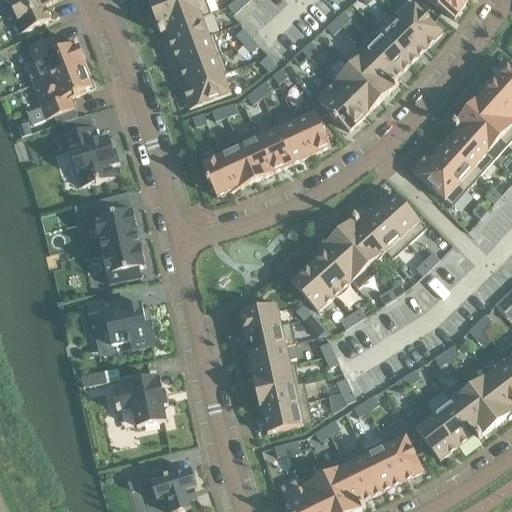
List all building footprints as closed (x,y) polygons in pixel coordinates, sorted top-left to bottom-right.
[(6,0),(17,21),(14,22),(20,36),(51,21),(46,9),(63,1),(62,0),(6,0)] [(147,0),(153,15),(193,0),(147,0)] [(205,0),(193,0),(153,15),(160,35),(202,19),(202,20),(211,16),(205,0)] [(467,3),(462,0),(424,0),(454,21),(467,3)] [(243,8),(237,1),(228,9),(235,16),(243,8)] [(415,6),(399,22),(427,51),(443,35),(440,32),(415,6)] [(342,29),(351,21),(344,13),(335,21),(342,29)] [(209,37),(202,20),(202,19),(160,35),(161,35),(166,33),(173,51),(209,38),(209,37)] [(326,29),(333,37),(342,29),(335,21),(326,29)] [(427,51),(399,22),(382,38),(411,67),(427,51)] [(251,40),(243,31),(236,37),(244,46),(251,40)] [(221,55),(213,35),(209,37),(209,38),(173,51),(180,71),(221,55)] [(411,67),(382,38),(367,53),(360,46),(359,46),(391,79),(394,82),(395,82),(411,67)] [(87,66),(78,44),(58,52),(53,40),(28,50),(33,62),(24,65),(32,87),(87,66)] [(259,48),(251,40),(244,46),(252,55),(259,48)] [(309,60),(317,51),(311,44),(302,52),(309,60)] [(391,79),(359,46),(342,63),(349,70),(350,69),(382,102),(399,86),(395,82),(394,82),(391,79)] [(293,60),(300,68),(309,60),(302,52),(293,60)] [(228,75),(221,55),(180,71),(187,89),(187,90),(224,76),(224,77),(228,75)] [(268,73),(276,66),(267,57),(260,64),(268,73)] [(511,68),(509,65),(495,81),(511,96),(511,68)] [(88,78),(91,77),(87,66),(32,87),(41,109),(42,109),(47,121),(75,110),(71,100),(86,94),(85,92),(93,89),(88,78)] [(21,88),(31,85),(25,68),(15,71),(21,88)] [(350,69),(349,70),(334,84),(333,85),(366,118),(382,102),(350,69)] [(278,86),(288,79),(282,71),(272,78),(278,86)] [(231,96),(224,77),(224,76),(187,90),(187,89),(182,91),(188,110),(231,96)] [(333,85),(334,84),(330,81),(314,97),(331,115),(329,116),(337,124),(338,122),(349,134),(366,118),(333,85)] [(511,96),(495,81),(481,96),(511,124),(511,96)] [(262,99),(271,92),(265,84),(256,91),(262,99)] [(246,99),(253,107),(262,99),(256,91),(246,99)] [(511,142),(511,124),(481,96),(467,111),(507,147),(511,142)] [(238,115),(235,106),(223,110),(226,119),(238,115)] [(331,149),(313,109),(292,119),(294,123),(295,122),(312,158),(331,149)] [(212,113),(215,123),(226,119),(223,110),(212,113)] [(507,147),(467,111),(453,127),(457,131),(458,130),(494,163),(507,147)] [(207,126),(204,117),(192,120),(195,129),(207,126)] [(295,122),(294,123),(277,131),(293,166),(312,158),(295,122)] [(95,128),(60,139),(65,155),(71,153),(82,189),(91,186),(91,187),(101,185),(100,184),(115,179),(112,168),(120,166),(116,153),(114,154),(109,139),(99,142),(95,128)] [(494,163),(458,130),(457,131),(444,145),(480,178),(494,163)] [(258,140),(259,139),(255,131),(235,140),(237,144),(238,144),(256,183),(274,175),(258,140)] [(293,166),(277,131),(259,139),(258,140),(274,175),(293,166)] [(238,144),(237,144),(219,152),(237,192),(256,183),(238,144)] [(480,178),(444,145),(431,160),(467,193),(480,178)] [(237,192),(219,152),(200,161),(205,172),(203,173),(209,186),(211,185),(217,199),(228,194),(229,194),(230,195),(237,192)] [(467,193),(431,160),(427,156),(412,173),(452,209),(467,193)] [(510,188),(503,182),(495,191),(502,197),(510,188)] [(494,206),(502,197),(495,191),(487,200),(494,206)] [(408,210),(393,193),(376,208),(409,246),(426,231),(408,210)] [(473,215),(480,222),(488,213),(481,206),(473,215)] [(409,246),(376,208),(360,223),(359,224),(374,240),(386,254),(385,254),(392,262),(409,246)] [(133,212),(94,220),(99,239),(86,242),(90,262),(103,259),(109,287),(143,280),(141,270),(146,269),(133,212)] [(374,240),(359,224),(360,223),(356,219),(338,234),(369,269),(370,268),(385,254),(386,254),(374,240)] [(369,269),(338,234),(329,242),(328,240),(319,248),(324,254),(325,254),(352,284),(351,285),(358,292),(376,276),(370,268),(369,269)] [(352,284),(325,254),(324,254),(307,270),(334,300),(351,285),(352,284)] [(440,262),(433,255),(425,263),(432,270),(440,262)] [(432,270),(425,263),(416,271),(423,279),(432,270)] [(334,300),(307,270),(291,284),(318,314),(334,300)] [(405,295),(400,286),(390,292),(395,301),(405,295)] [(395,301),(390,292),(380,299),(385,307),(395,301)] [(125,309),(123,299),(86,307),(91,332),(93,331),(93,333),(96,332),(96,331),(107,328),(112,348),(128,344),(129,346),(130,345),(132,352),(157,347),(152,325),(146,326),(142,306),(125,309)] [(281,326),(277,307),(273,307),(273,303),(260,306),(261,310),(239,315),(244,335),(282,327),(281,326)] [(303,307),(296,313),(304,322),(311,316),(303,307)] [(366,319),(361,311),(351,317),(356,325),(366,319)] [(319,325),(311,316),(304,322),(312,331),(319,325)] [(356,325),(351,317),(340,323),(346,332),(356,325)] [(493,324),(486,317),(477,325),(484,333),(493,324)] [(291,324),(281,326),(282,327),(244,335),(249,356),(286,347),(286,348),(296,346),(291,324)] [(484,333),(477,325),(468,334),(475,341),(484,333)] [(334,355),(329,344),(320,349),(325,359),(334,355)] [(511,345),(500,355),(506,362),(511,369),(511,345)] [(290,366),(286,348),(286,347),(249,356),(253,375),(290,367),(290,366)] [(449,363),(460,356),(454,348),(444,354),(449,363)] [(439,369),(449,363),(444,354),(434,361),(439,369)] [(339,366),(334,355),(325,359),(330,370),(339,366)] [(511,369),(506,362),(488,376),(511,406),(511,369)] [(295,365),(290,366),(290,367),(253,375),(258,395),(299,386),(299,385),(295,365)] [(421,381),(416,372),(405,378),(411,387),(421,381)] [(107,385),(104,373),(81,378),(83,390),(107,385)] [(511,406),(488,376),(471,389),(470,389),(498,426),(507,419),(509,421),(511,418),(511,406)] [(128,388),(113,392),(117,413),(133,410),(137,429),(166,423),(163,407),(168,406),(165,393),(163,394),(160,381),(158,381),(157,378),(128,384),(128,388)] [(411,387),(405,378),(395,385),(401,393),(411,387)] [(351,391),(346,380),(337,385),(342,396),(351,391)] [(498,426),(470,389),(471,389),(465,381),(445,396),(451,404),(452,403),(472,429),(476,436),(475,436),(479,440),(498,426)] [(304,384),(299,385),(299,386),(258,395),(263,415),(308,404),(304,384)] [(356,402),(351,391),(342,396),(347,406),(356,402)] [(379,407),(374,398),(364,405),(369,413),(379,407)] [(452,403),(451,404),(433,417),(458,449),(475,436),(476,436),(472,429),(452,403)] [(313,426),(308,404),(263,415),(267,436),(313,426)] [(369,413),(364,405),(354,411),(359,419),(369,413)] [(458,449),(433,417),(417,430),(416,431),(430,450),(436,457),(440,463),(458,449)] [(335,423),(325,429),(330,437),(340,431),(335,423)] [(320,444),(330,437),(325,429),(315,435),(320,444)] [(404,433),(384,443),(403,484),(424,474),(404,433)] [(300,453),(297,443),(286,446),(288,456),(300,453)] [(403,484),(384,443),(364,453),(363,453),(383,494),(403,484)] [(288,456),(286,446),(274,449),(277,459),(288,456)] [(363,453),(364,453),(362,448),(340,459),(342,463),(343,463),(362,504),(363,503),(383,494),(363,453)] [(343,463),(342,463),(321,473),(323,478),(324,477),(341,511),(358,511),(366,508),(363,503),(362,504),(343,463)] [(161,467),(136,475),(140,489),(151,485),(157,502),(166,499),(170,511),(184,511),(191,510),(189,502),(197,500),(194,490),(195,489),(190,472),(173,478),(173,476),(165,479),(161,467)] [(341,511),(324,477),(323,478),(305,487),(304,487),(315,511),(341,511)] [(315,511),(304,487),(305,487),(300,478),(279,488),(290,511),(315,511)]
